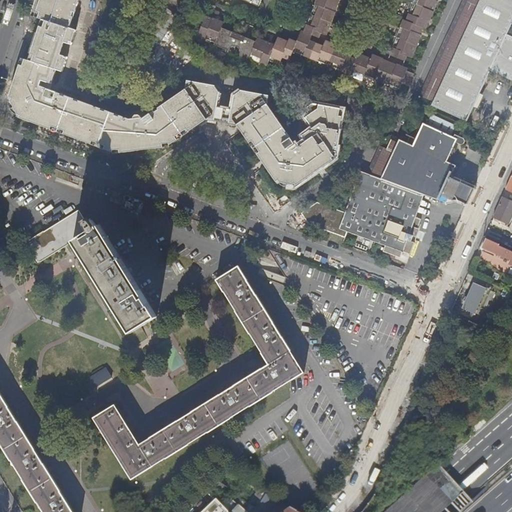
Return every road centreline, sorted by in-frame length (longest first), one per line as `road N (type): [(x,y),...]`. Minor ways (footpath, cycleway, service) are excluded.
road 1 (residential): [(0,134),(437,298)]
road 2 (residential): [(437,298),(356,486),(336,511)]
road 3 (residential): [(511,138),(437,298)]
